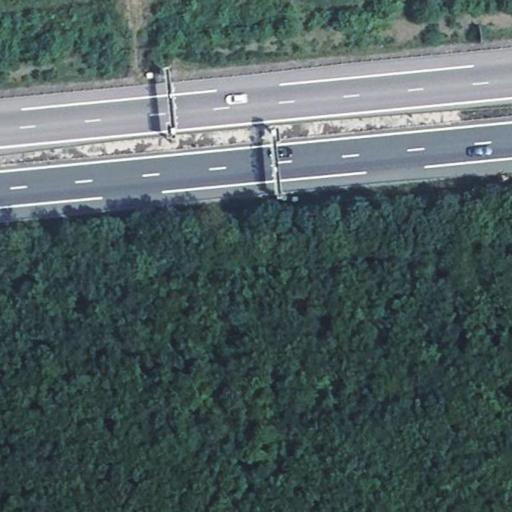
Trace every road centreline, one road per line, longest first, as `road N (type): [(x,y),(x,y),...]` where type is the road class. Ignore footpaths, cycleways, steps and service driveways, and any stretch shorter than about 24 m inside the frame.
road 1 (motorway): [(511,79),(0,128)]
road 2 (motorway): [(0,189),(511,140)]
